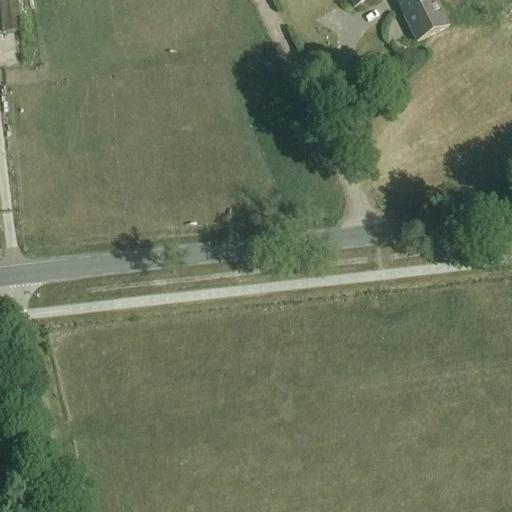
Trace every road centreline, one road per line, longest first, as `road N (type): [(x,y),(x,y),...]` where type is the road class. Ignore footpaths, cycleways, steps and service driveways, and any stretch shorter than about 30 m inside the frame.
road 1 (tertiary): [(11,278),(511,218)]
road 2 (unclassified): [(64,511),(11,278)]
